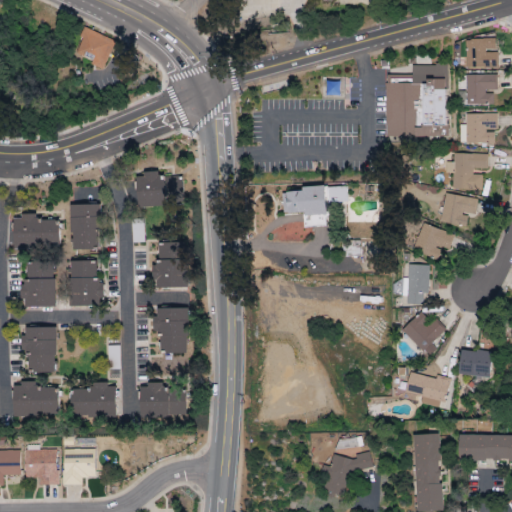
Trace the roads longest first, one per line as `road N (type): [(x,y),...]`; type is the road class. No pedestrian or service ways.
road 1 (secondary): [(203,92),(213,115),(222,247),(223,471)]
road 2 (tertiary): [(203,92),(234,76),(505,0)]
road 3 (residential): [(107,142),(124,231),(130,413)]
road 4 (residential): [(0,242),(3,416)]
road 5 (secondary): [(101,0),(165,35),(187,55),(203,92)]
road 6 (residential): [(1,320),(128,320)]
road 7 (residential): [(111,511),(163,480),(223,471)]
